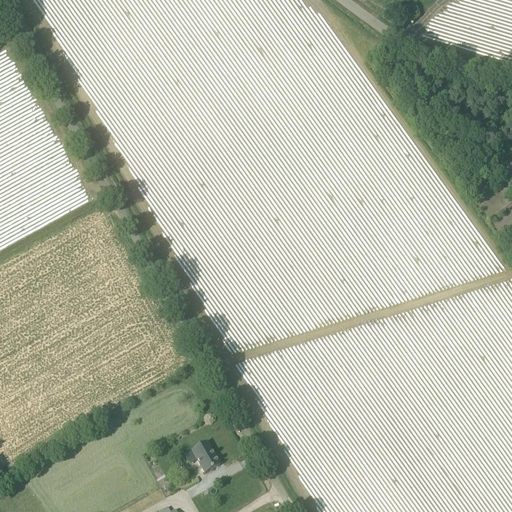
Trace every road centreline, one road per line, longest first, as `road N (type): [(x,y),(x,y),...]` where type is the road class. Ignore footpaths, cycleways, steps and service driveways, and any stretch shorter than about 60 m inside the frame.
road 1 (unclassified): [(298,511),(2,0)]
road 2 (unclassified): [(511,70),(447,50),(357,0)]
